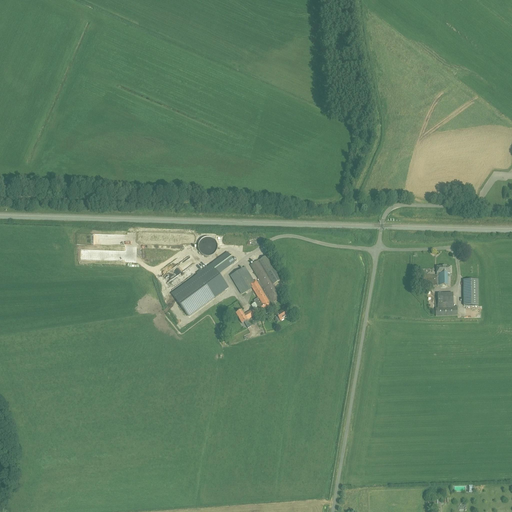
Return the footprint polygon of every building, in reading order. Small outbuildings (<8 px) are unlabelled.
[(199,244),(198,245),(198,246),(198,247),(198,248),(198,249),(199,250),(199,251),(200,252),(200,253),(201,253),(201,254),(202,255),(203,255),(204,256),(205,256),(206,256),(207,257),(208,257),(209,257),(210,256),(211,256),(212,256),(213,255),(214,255),(214,254),(215,254),(215,253),(216,252),(216,251),(217,251),(217,250),(217,249),(217,248),(217,247),(217,246),(217,245),(217,244),(217,243),(216,243),(216,242),(216,241),(215,240),(214,240),(214,239),(213,239),(212,238),(211,238),(210,237),(209,237),(208,237),(207,237),(206,237),(205,238),(204,238),(203,238),(203,239),(202,239),(201,240),(200,241),(200,242),(199,242),(199,243),(199,244)] [(179,304),(189,317),(215,298),(206,284),(235,262),(227,252),(171,294),(179,304)] [(256,280),(252,282),(244,268),(231,276),(235,283),(241,294),(252,288),(258,298),(254,301),(255,303),(251,305),(253,309),(244,315),(241,310),(236,313),(242,323),(258,314),(260,317),(277,307),(274,302),(281,299),(272,284),(281,279),(267,256),(250,265),(259,281),(257,282),(256,280)] [(420,275),(420,286),(450,285),(450,274),(450,267),(437,267),(437,275),(420,275)] [(478,280),(463,280),(463,306),(478,306),(478,280)] [(435,308),(435,317),(457,316),(457,307),(454,307),(453,293),(437,294),(438,307),(435,308)] [(276,314),(280,321),(291,315),(288,310),(289,310),(287,305),(283,308),(285,311),(282,312),(282,311),(276,314)] [(433,499),(433,511),(441,511),(441,498),(433,499)]
